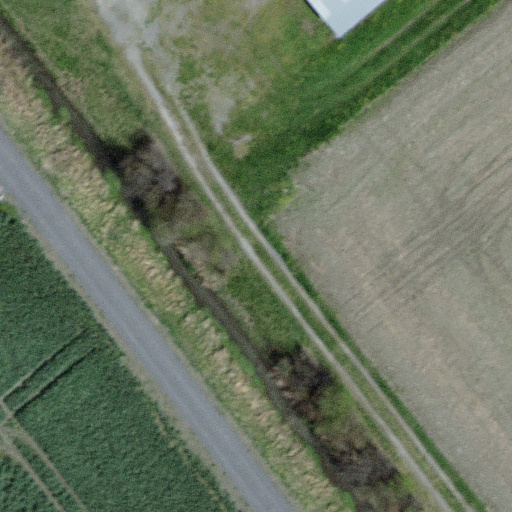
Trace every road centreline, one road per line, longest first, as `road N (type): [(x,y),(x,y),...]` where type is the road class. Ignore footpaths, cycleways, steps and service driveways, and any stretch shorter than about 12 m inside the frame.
road 1 (track): [(463,511),(216,186),(115,0)]
road 2 (unclassified): [(0,147),(275,511)]
